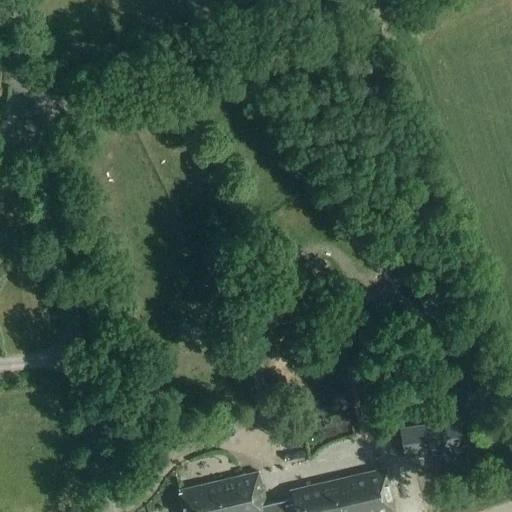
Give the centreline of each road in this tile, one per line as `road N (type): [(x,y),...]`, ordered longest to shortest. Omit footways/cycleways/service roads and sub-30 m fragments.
road 1 (tertiary): [(105,511),(33,120)]
road 2 (unclassified): [(33,120),(358,0)]
road 3 (tertiary): [(33,120),(8,0)]
